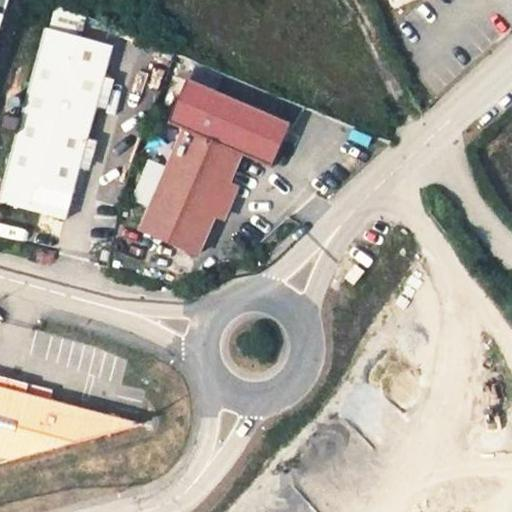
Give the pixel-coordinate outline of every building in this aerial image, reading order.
[(0,188),(54,203),(100,30),(33,11),(0,132),(0,188)] [(177,110),(231,137),(261,152),(281,109),(183,61),(162,103),(177,110)] [(231,137),(177,110),(158,149),(138,188),(128,209),(181,236),(231,137)] [(138,188),(158,149),(139,139),(119,179),(138,188)] [(0,460),(65,443),(74,407),(36,397),(38,388),(21,383),(19,393),(0,387),(0,460)] [(65,443),(137,423),(132,422),(74,407),(65,443)]
